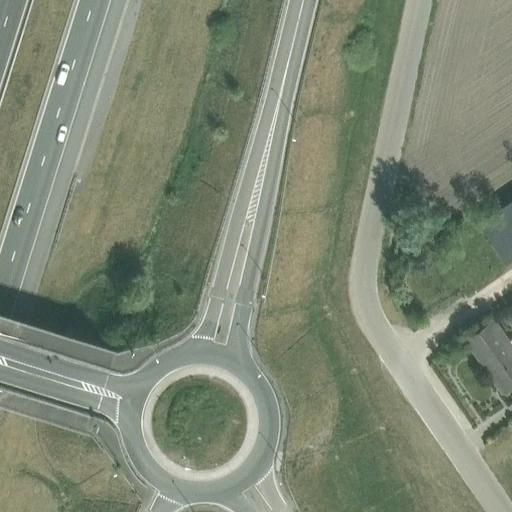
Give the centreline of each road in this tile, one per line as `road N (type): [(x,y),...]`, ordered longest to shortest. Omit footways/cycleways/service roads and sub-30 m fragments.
road 1 (unclassified): [(503,511),(369,321),(360,290),(421,0)]
road 2 (tertiary): [(237,356),(307,0)]
road 3 (tertiary): [(298,0),(218,284),(191,346)]
road 4 (motorway): [(0,301),(96,0)]
road 5 (tertiary): [(145,377),(0,334)]
road 6 (tertiary): [(0,358),(137,407)]
